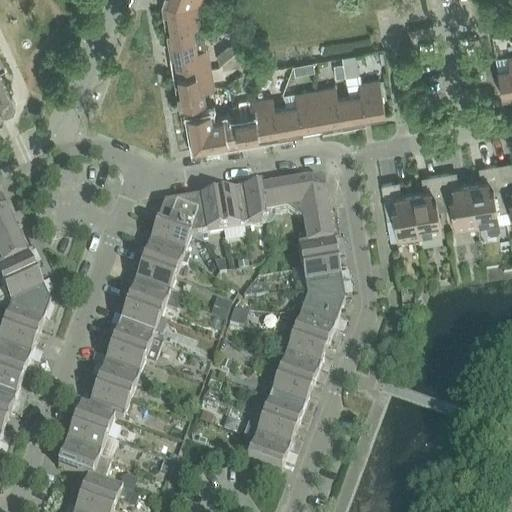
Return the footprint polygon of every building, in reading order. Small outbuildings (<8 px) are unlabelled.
[(200,6),(202,0),(159,0),(162,13),(167,12),(200,6)] [(168,44),(195,39),(193,28),(203,26),(200,6),(167,12),(170,31),(165,32),(168,44)] [(174,55),(177,75),(211,69),(207,49),(197,50),(195,39),(168,44),(170,56),(174,55)] [(227,43),(228,53),(236,52),(235,41),(227,43)] [(355,54),(341,56),(344,75),(358,73),(355,54)] [(511,57),(507,58),(509,69),(497,71),(502,97),(511,95),(511,57)] [(0,115),(2,110),(5,113),(13,109),(15,104),(12,96),(8,95),(9,91),(0,70),(5,69),(0,58),(0,115)] [(313,62),(292,65),(293,74),(314,71),(313,62)] [(211,69),(177,75),(181,94),(176,95),(179,107),(205,103),(203,91),(214,90),(211,69)] [(360,94),(349,96),(353,122),(366,120),(365,116),(385,112),(379,80),(358,84),(360,94)] [(336,87),(316,91),(321,123),(341,120),(341,125),(353,122),(349,96),(338,98),(336,87)] [(297,105),(286,107),(290,133),(303,131),(302,127),(321,123),(316,91),(295,94),(297,105)] [(273,98),(253,102),(258,134),(278,131),(278,135),(290,133),(286,107),(275,109),(273,98)] [(234,116),(223,118),(226,136),(214,138),(215,146),(239,142),(239,138),(258,134),(253,102),(232,105),(234,116)] [(226,136),(223,118),(212,120),(210,109),(180,114),(182,129),(190,127),(194,150),(215,146),(214,138),(226,136)] [(511,185),(508,163),(496,165),(504,212),(511,211),(511,218),(511,185)] [(486,181),(470,184),(477,227),(499,223),(497,213),(504,212),(496,165),(484,167),(486,181)] [(451,173),(439,175),(447,222),(453,220),(455,231),(477,227),(470,184),(453,187),(451,173)] [(429,191),(412,194),(420,237),(442,233),(440,223),(447,222),(439,175),(426,177),(429,191)] [(288,215),(295,220),(303,225),(307,248),(339,243),(339,242),(335,219),(330,220),(327,198),(323,196),(326,192),(324,184),(320,181),(311,182),(309,186),(305,183),(284,187),(283,182),(259,186),(260,191),(265,219),(288,215)] [(420,237),(412,194),(396,197),(394,183),(381,185),(387,220),(394,219),(398,241),(420,237)] [(248,184),(237,186),(245,231),(267,227),(265,219),(260,191),(250,193),(248,184)] [(228,197),(217,199),(224,234),(245,231),(237,186),(226,188),(228,197)] [(194,194),(196,202),(202,238),(224,234),(217,199),(207,200),(206,192),(194,194)] [(0,263),(2,268),(32,255),(32,254),(22,233),(18,235),(8,215),(4,214),(6,209),(2,201),(0,200),(0,263)] [(164,207),(157,228),(192,240),(202,238),(196,202),(164,207)] [(145,235),(141,245),(184,261),(192,240),(157,228),(153,238),(145,235)] [(343,242),(339,242),(339,243),(307,248),(298,249),(302,271),(338,265),(336,255),(345,253),(343,242)] [(146,259),(142,269),(176,281),(184,261),(141,245),(137,256),(146,259)] [(35,253),(32,254),(32,255),(2,268),(0,268),(0,283),(4,292),(37,277),(32,267),(40,263),(35,253)] [(214,265),(220,276),(226,275),(225,263),(214,265)] [(340,275),(338,265),(302,271),(306,293),(351,285),(349,274),(340,275)] [(130,275),(126,286),(169,302),(176,281),(142,269),(138,279),(130,275)] [(41,286),(37,277),(4,292),(12,309),(45,296),(46,296),(54,293),(49,282),(41,286)] [(351,285),(306,293),(307,302),(300,321),(343,336),(347,326),(338,323),(345,305),(344,297),(352,296),(351,285)] [(131,299),(127,309),(161,322),(169,302),(126,286),(122,296),(131,299)] [(51,308),(46,296),(45,296),(12,309),(45,323),(51,308)] [(45,323),(12,309),(4,331),(38,343),(41,334),(50,337),(54,326),(45,323)] [(115,316),(111,327),(154,343),(161,322),(127,309),(123,319),(115,316)] [(300,321),(293,341),(327,354),(331,344),(339,347),(343,336),(300,321)] [(116,340),(112,350),(146,363),(154,343),(111,327),(107,337),(116,340)] [(38,343),(4,331),(0,340),(0,352),(39,367),(43,356),(34,353),(38,343)] [(293,341),(285,362),(328,377),(332,367),(323,364),(327,354),(293,341)] [(100,357),(96,367),(139,383),(146,363),(112,350),(108,360),(100,357)] [(39,367),(0,352),(0,375),(23,384),(26,374),(35,377),(39,367)] [(328,377),(285,362),(278,382),(312,394),(316,385),(324,388),(328,377)] [(101,381),(97,391),(131,403),(139,383),(96,367),(92,378),(101,381)] [(23,384),(0,375),(0,398),(24,408),(27,397),(19,394),(23,384)] [(312,394),(278,382),(270,402),(313,418),(317,407),(308,404),(312,394)] [(85,397),(81,407),(90,410),(89,411),(115,421),(123,424),(131,403),(97,391),(93,400),(85,397)] [(24,408),(0,398),(0,421),(8,425),(11,415),(20,418),(24,408)] [(270,402),(263,422),(297,435),(301,425),(309,428),(313,418),(270,402)] [(77,419),(73,429),(108,441),(115,421),(89,411),(90,410),(81,407),(73,404),(69,416),(77,419)] [(8,425),(0,421),(0,444),(9,448),(13,438),(4,435),(8,425)] [(297,435),(263,422),(255,443),(298,458),(302,448),(293,445),(297,435)] [(61,435),(58,446),(100,462),(108,441),(73,429),(70,438),(61,435)] [(298,458),(255,443),(247,464),(282,476),(285,466),(294,469),(298,458)] [(9,448),(0,444),(0,456),(5,459),(9,448)] [(58,470),(80,478),(88,481),(88,480),(93,482),(93,481),(104,485),(111,466),(100,462),(58,446),(54,456),(62,459),(58,470)] [(85,491),(81,501),(110,511),(115,511),(123,492),(104,485),(93,481),(93,482),(88,480),(88,481),(80,478),(76,488),(85,491)] [(77,511),(69,508),(67,511),(110,511),(81,501),(77,511)]
